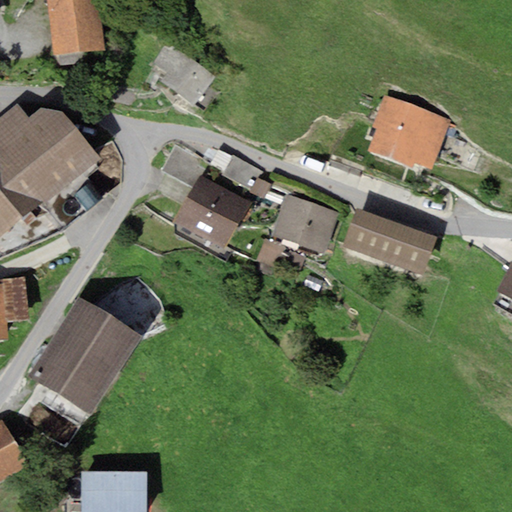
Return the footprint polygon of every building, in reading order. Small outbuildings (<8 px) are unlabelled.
[(46,0),(53,55),(105,49),(99,0),(46,0)] [(214,76),(166,44),(153,63),(166,72),(160,82),(194,105),(214,76)] [(451,120),(384,95),(372,126),(377,128),(372,141),(368,150),(409,166),(413,167),(415,162),(432,168),(451,120)] [(0,237),(100,159),(62,111),(41,108),(30,117),(18,102),(0,115),(0,237)] [(368,150),(372,141),(347,131),(332,154),(404,182),(409,166),(368,150)] [(161,171),(194,188),(201,174),(206,166),(195,160),(197,156),(176,144),(161,171)] [(263,172),(231,156),(221,175),(253,191),(263,172)] [(251,202),(201,174),(194,188),(175,222),(225,250),(251,202)] [(338,213),(287,194),(272,235),(322,254),(338,213)] [(437,238),(357,208),(343,246),(424,276),(437,238)] [(261,272),(279,275),(284,251),(266,248),(261,272)] [(511,264),(498,291),(511,299),(511,264)] [(1,283),(0,283),(0,339),(8,339),(6,322),(29,320),(24,277),(0,280),(1,283)] [(142,336),(79,297),(28,376),(91,416),(142,336)] [(3,418),(0,419),(0,481),(29,466),(3,418)] [(148,511),(149,472),(64,472),(63,511),(148,511)]
